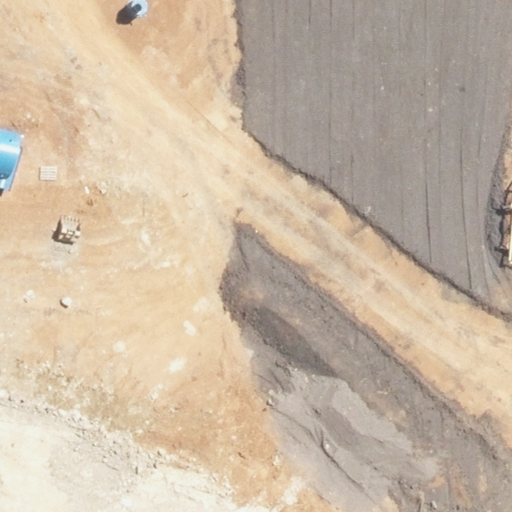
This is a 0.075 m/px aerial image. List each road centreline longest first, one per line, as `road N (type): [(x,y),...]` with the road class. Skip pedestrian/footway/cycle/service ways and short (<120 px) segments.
road 1 (residential): [(187,272),(209,490),(293,511)]
road 2 (residential): [(160,0),(187,272)]
road 3 (residential): [(187,272),(0,226)]
